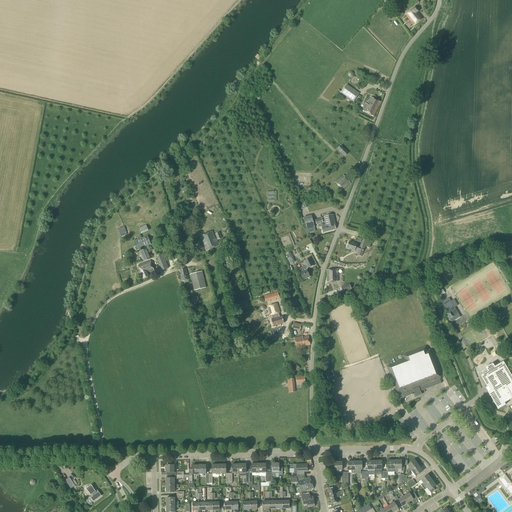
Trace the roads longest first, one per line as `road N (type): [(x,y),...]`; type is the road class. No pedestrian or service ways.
road 1 (unclassified): [(314,451),(310,370),(320,276),(401,59),(439,0)]
road 2 (unclassified): [(152,455),(314,451)]
road 3 (unclassified): [(314,451),(406,447),(426,457),(450,489)]
road 4 (track): [(189,265),(107,300),(84,343)]
road 5 (track): [(98,462),(84,343)]
